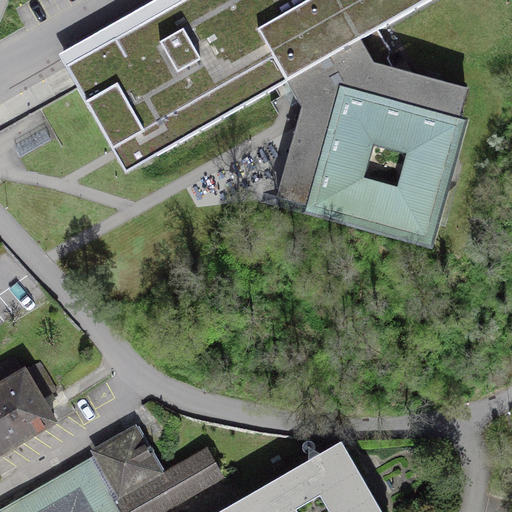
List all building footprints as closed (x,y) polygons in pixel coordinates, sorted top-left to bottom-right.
[(181,0),(65,66),(125,173),(286,82),(358,41),(430,0),(181,0)] [(426,238),(466,89),(372,63),(358,41),(286,82),(301,107),(276,197),(426,238)] [(0,449),(22,437),(23,439),(54,421),(24,370),(21,371),(13,357),(0,364),(0,449)] [(0,511),(382,511),(341,441),(218,511),(118,511),(103,485),(111,480),(119,494),(136,484),(137,485),(163,470),(138,426),(112,441),(112,442),(89,456),(90,459),(0,510),(0,511)] [(204,451),(117,501),(123,511),(159,511),(220,478),(204,451)]
